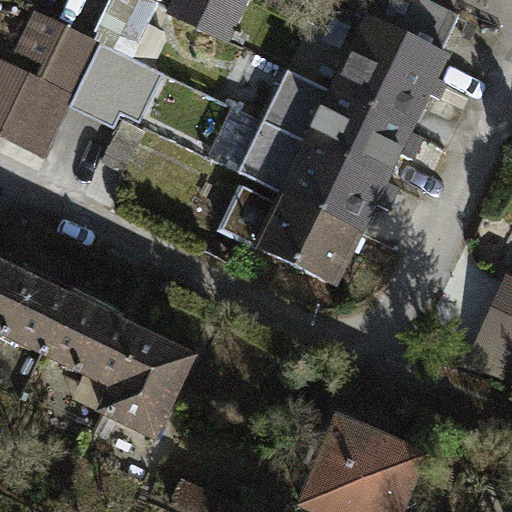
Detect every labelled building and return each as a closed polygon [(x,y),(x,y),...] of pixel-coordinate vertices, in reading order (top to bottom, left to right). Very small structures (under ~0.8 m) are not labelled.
[(188,0),(174,30),(234,59),(257,11),(232,0),(188,0)] [(31,12),(6,63),(0,60),(0,137),(37,155),(93,42),(31,12)] [(254,250),(335,289),(448,59),(367,19),(254,250)] [(0,338),(114,391),(103,416),(160,442),(200,358),(0,264),(0,338)] [(511,290),(489,342),(511,352),(511,290)] [(339,420),(302,505),(317,511),(402,511),(425,457),(339,420)]
